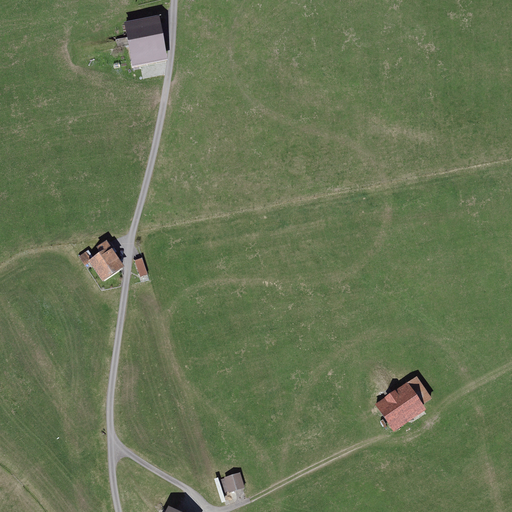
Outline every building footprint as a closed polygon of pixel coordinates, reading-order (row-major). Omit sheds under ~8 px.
[(161,19),(125,25),(133,69),(169,63),(161,19)] [(107,241),(82,256),(100,286),(125,270),(107,241)] [(140,276),(147,274),(143,258),(135,260),(140,276)] [(435,401),(420,378),(378,405),(397,434),(431,413),(426,406),(435,401)] [(247,490),(243,474),(226,479),(231,495),(247,490)]
